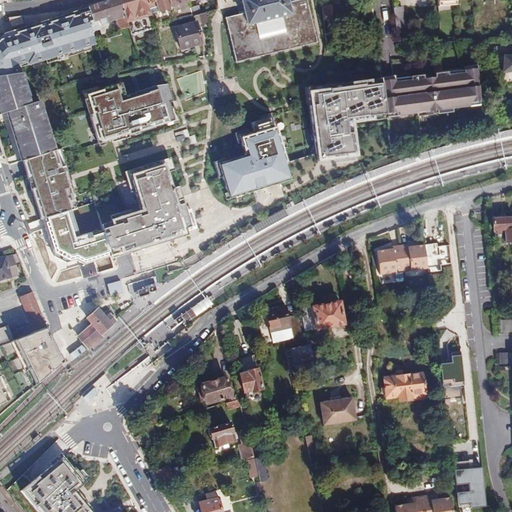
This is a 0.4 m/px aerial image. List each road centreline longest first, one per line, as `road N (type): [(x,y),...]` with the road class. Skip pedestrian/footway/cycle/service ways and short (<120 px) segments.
road 1 (residential): [(107,427),(219,312),(343,238),(469,194)]
road 2 (residential): [(469,194),(495,459),(509,511)]
road 3 (unknown): [(343,238),(362,311),(383,498)]
